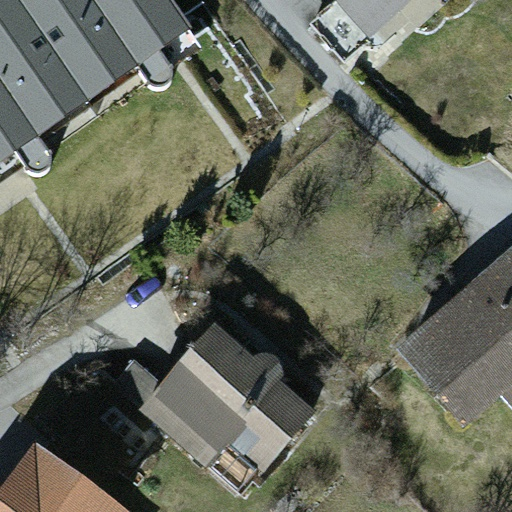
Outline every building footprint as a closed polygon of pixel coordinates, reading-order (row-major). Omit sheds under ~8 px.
[(0,0),(0,163),(199,23),(182,0),(0,0)] [(410,0),(329,0),(367,40),(410,0)] [(511,251),(390,359),(457,434),(502,394),(511,404),(511,251)] [(329,412),(207,318),(140,403),(262,498),(329,412)] [(133,511),(31,437),(0,478),(0,511),(133,511)]
